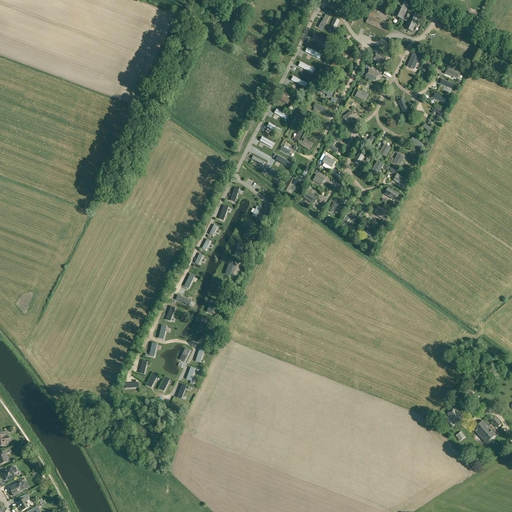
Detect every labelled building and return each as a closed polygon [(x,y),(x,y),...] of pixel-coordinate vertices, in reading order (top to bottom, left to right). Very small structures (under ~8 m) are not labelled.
[(412,31),(412,32),(419,16),(412,13),(411,15),(406,13),(410,4),(400,0),(399,0),(393,16),(408,22),(405,28),(412,31)] [(383,31),(387,32),(391,25),(376,19),(377,16),(370,13),(366,23),(379,29),(378,30),(383,32),(383,31)] [(318,27),(323,30),(329,17),(325,15),(322,22),(321,22),(318,27)] [(335,30),(339,21),(334,19),(330,27),(335,30)] [(325,45),(327,41),(314,34),(312,38),(319,42),(325,45)] [(472,38),(469,41),(475,47),(478,44),(472,38)] [(343,51),(345,56),(348,55),(353,54),(350,48),(343,51)] [(321,55),(310,49),(308,53),(312,55),(319,59),(321,55)] [(373,60),(383,65),(386,58),(376,54),(373,60)] [(408,66),(414,69),(418,59),(412,56),(408,66)] [(423,71),(426,73),(431,62),(427,60),(423,71)] [(345,66),(334,61),(332,65),(343,70),(345,66)] [(314,69),(303,64),(301,67),(305,69),(305,70),(312,73),(314,69)] [(448,75),(458,79),(461,72),(451,68),(448,75)] [(366,77),(375,81),(379,74),(369,70),(366,77)] [(339,80),(328,75),(326,79),(337,84),(339,80)] [(305,88),(307,84),(296,78),(294,82),(298,83),(298,84),(305,88)] [(449,88),(451,83),(442,79),(440,83),(449,88)] [(333,93),(322,88),(320,92),(331,97),(333,93)] [(355,97),(364,102),(368,95),(359,91),(355,97)] [(445,104),(447,99),(437,94),(435,99),(445,104)] [(289,101),(279,95),(277,99),(287,104),(289,101)] [(403,99),(398,101),(403,113),(408,111),(403,99)] [(324,113),(326,109),(315,104),(313,107),(314,108),(317,110),(324,113)] [(438,119),(441,120),(446,112),(437,107),(435,111),(440,114),(438,119)] [(285,120),(288,116),(276,109),(274,113),(278,115),(278,116),(285,120)] [(342,118),(347,124),(353,120),(351,117),(353,115),(351,112),(342,118)] [(278,134),(280,130),(269,123),(267,127),(271,129),(270,130),(278,134)] [(428,136),(431,137),(435,130),(425,125),(424,128),(430,132),(428,136)] [(303,132),(300,130),(294,140),(297,142),(303,132)] [(363,143),(370,147),(375,138),(372,136),(369,142),(365,140),(363,143)] [(273,144),(262,137),(260,141),(264,143),(264,144),(271,148),(273,144)] [(313,144),(304,139),(301,146),(309,150),(313,144)] [(423,145),(413,139),(411,142),(421,148),(423,145)] [(328,148),(336,154),(338,151),(333,147),(336,143),(333,141),(328,148)] [(380,154),(386,157),(391,149),(385,145),(380,154)] [(291,151),(281,146),(279,150),(289,155),(291,151)] [(360,151),(354,162),(358,165),(365,154),(360,151)] [(394,163),(401,166),(405,158),(398,155),(394,163)] [(263,165),(265,162),(253,156),(252,159),(263,165)] [(278,156),(276,160),(280,163),(288,167),(290,163),(278,156)] [(323,163),(331,169),(335,162),(327,157),(323,163)] [(373,171),(379,174),(384,166),(378,162),(373,171)] [(282,176),(270,169),(267,173),(274,177),(280,180),(282,176)] [(394,181),(404,187),(408,181),(398,175),(394,181)] [(313,182),(321,187),(325,180),(317,176),(313,182)] [(292,191),(294,190),(295,188),(294,187),(292,185),(295,180),(290,178),(289,181),(288,181),(284,189),(289,192),(290,189),(292,191)] [(230,201),(235,202),(238,194),(237,194),(239,189),(235,187),(230,201)] [(385,195),(393,199),(393,198),(397,197),(398,198),(400,195),(389,189),(385,195)] [(304,199),(314,205),(318,199),(308,193),(304,199)] [(329,212),(333,214),(336,208),(340,211),(341,207),(334,203),(329,212)] [(219,219),(223,220),(226,212),(228,207),(224,206),(219,219)] [(252,216),(256,218),(261,209),(257,207),(252,216)] [(375,214),(382,218),(383,218),(386,217),(387,217),(389,214),(378,208),(375,214)] [(348,213),(341,223),(345,225),(349,219),(353,221),(355,218),(348,213)] [(244,236),(249,238),(253,225),(249,223),(247,228),(244,236)] [(209,234),(213,236),(218,227),(214,225),(209,234)] [(366,231),(364,234),(370,237),(372,234),(373,234),(375,231),(367,227),(365,230),(366,231)] [(206,250),(210,241),(207,239),(202,249),(206,250)] [(235,256),(239,257),(244,244),(240,242),(238,248),(237,247),(235,256)] [(195,263),(198,265),(203,256),(200,254),(195,263)] [(229,266),(228,266),(225,274),(230,276),(234,263),(230,261),(229,266)] [(194,276),(190,274),(184,286),(189,289),(192,281),(194,276)] [(221,280),(220,285),(219,285),(216,293),(221,295),(225,281),(221,280)] [(189,306),(191,302),(186,300),(178,296),(176,300),(189,306)] [(210,304),(207,312),(212,314),(216,300),(212,299),(210,304)] [(171,307),(166,320),(171,322),(174,312),(175,308),(171,307)] [(203,318),(201,323),(198,331),(203,333),(207,319),(203,318)] [(162,326),(159,338),(163,339),(167,327),(162,326)] [(184,362),(190,351),(185,349),(182,355),(180,360),(184,362)] [(200,363),(201,359),(204,351),(199,349),(196,361),(200,363)] [(192,377),(195,369),(191,367),(186,379),(190,381),(192,377)] [(157,376),(153,374),(147,385),(151,387),(156,380),(155,379),(157,376)] [(167,383),(169,379),(166,378),(160,389),(164,391),(168,383),(167,383)] [(182,384),(177,397),(181,399),(183,395),(187,386),(182,384)] [(456,402),(470,418),(476,413),(462,397),(456,402)] [(447,414),(457,426),(465,419),(455,408),(447,414)] [(491,422),(497,428),(501,424),(496,418),(491,422)] [(474,429),(486,443),(495,435),(483,421),(474,429)] [(2,432),(2,435),(0,435),(0,445),(5,445),(5,443),(9,442),(8,437),(7,431),(2,432)] [(456,436),(460,442),(465,438),(461,432),(456,436)] [(0,464),(8,461),(5,454),(11,452),(10,449),(0,452),(0,464)] [(37,470),(42,467),(35,456),(33,457),(37,470)] [(5,477),(6,480),(15,477),(13,474),(17,472),(15,467),(11,469),(11,468),(7,469),(6,468),(0,470),(0,474),(2,479),(5,477)] [(9,487),(14,496),(20,493),(19,491),(24,489),(21,482),(24,481),(23,478),(16,481),(18,484),(9,487)] [(17,502),(22,511),(29,507),(26,502),(29,500),(26,494),(18,498),(20,501),(17,502)]
